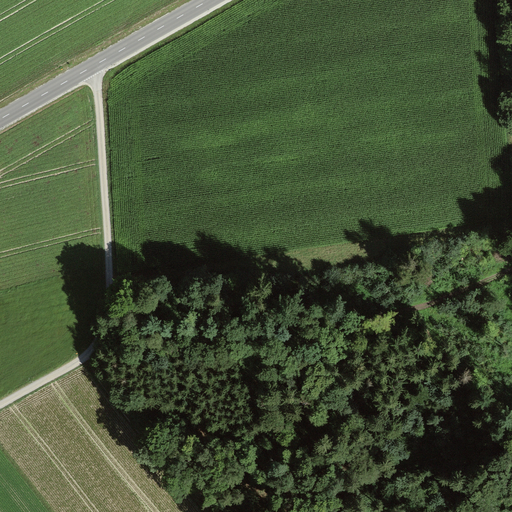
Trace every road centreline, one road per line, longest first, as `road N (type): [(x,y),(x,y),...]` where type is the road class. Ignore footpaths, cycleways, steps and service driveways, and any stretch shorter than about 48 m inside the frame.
road 1 (track): [(100,338),(173,359),(234,364),(412,320),(511,267)]
road 2 (track): [(93,76),(110,324),(91,353)]
road 3 (tertiary): [(0,118),(209,0)]
road 4 (track): [(91,353),(214,511)]
